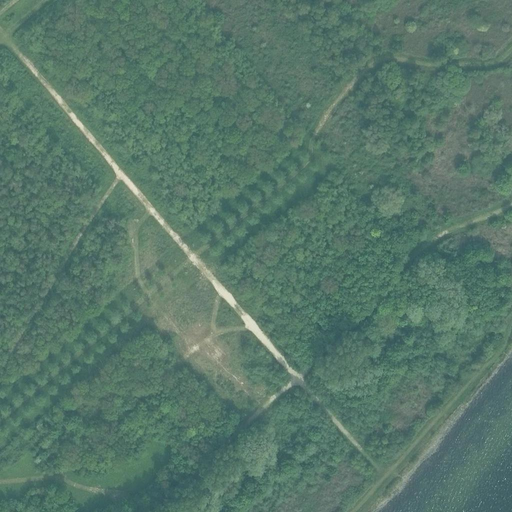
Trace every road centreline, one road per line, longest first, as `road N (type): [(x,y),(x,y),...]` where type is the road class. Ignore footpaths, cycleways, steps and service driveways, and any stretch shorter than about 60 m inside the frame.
road 1 (track): [(511,45),(495,61),(374,62),(313,136),(0,400)]
road 2 (track): [(0,51),(390,475)]
road 3 (track): [(511,203),(423,243),(218,460),(148,511)]
road 4 (track): [(511,323),(504,345),(355,511)]
road 5 (track): [(118,176),(0,374)]
road 6 (track): [(0,478),(47,473),(112,432),(180,353)]
road 7 (track): [(297,377),(381,357),(428,357),(470,384)]
